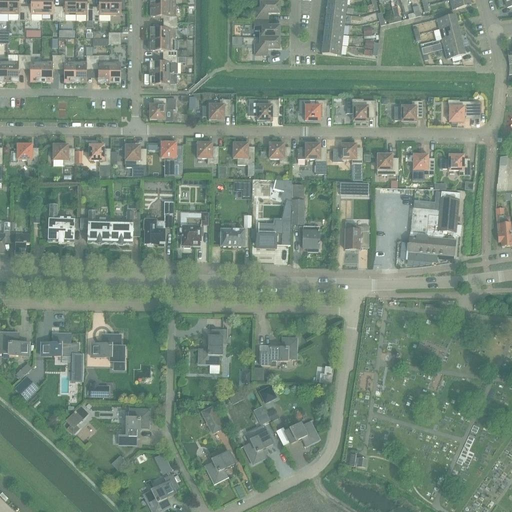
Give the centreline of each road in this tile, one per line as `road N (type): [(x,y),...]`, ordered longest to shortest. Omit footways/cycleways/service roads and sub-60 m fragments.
road 1 (residential): [(490,31),(501,70),(495,119),(485,132),(137,132)]
road 2 (tertiary): [(355,285),(0,276)]
road 3 (residential): [(354,309),(328,456),(235,511)]
road 4 (residential): [(205,511),(170,440),(171,307)]
road 5 (residential): [(171,307),(354,309)]
road 6 (residential): [(4,304),(171,307)]
road 7 (tertiary): [(511,275),(355,285)]
road 8 (residential): [(0,92),(138,92)]
road 9 (residential): [(137,132),(0,130)]
